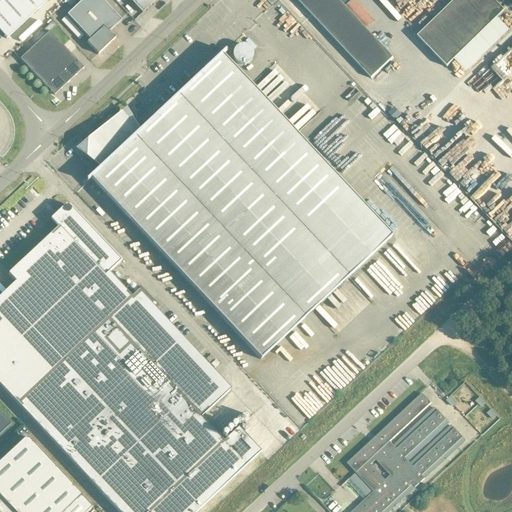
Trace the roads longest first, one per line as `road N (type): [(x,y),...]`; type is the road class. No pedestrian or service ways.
road 1 (unknown): [(62,181),(235,366),(246,397),(237,408)]
road 2 (residential): [(253,511),(452,325)]
road 3 (unclassified): [(49,134),(195,0)]
